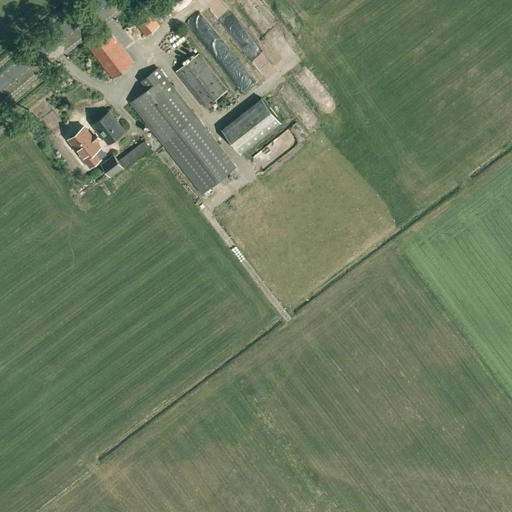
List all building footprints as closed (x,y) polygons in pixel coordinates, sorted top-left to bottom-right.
[(159,25),(142,4),(142,3),(129,13),(147,35),(159,25)] [(134,62),(107,27),(86,43),(113,78),(134,62)] [(219,54),(246,87),(256,79),(230,46),(219,54)] [(227,90),(198,53),(177,70),(206,107),(227,90)] [(131,101),(165,143),(201,189),(233,163),(198,117),(164,75),(158,67),(142,80),(148,88),(131,101)] [(281,121),(262,97),(222,128),(241,152),(281,121)] [(109,142),(125,130),(109,111),(94,123),(109,142)] [(84,126),(76,132),(75,131),(70,135),(71,137),(69,138),(82,154),(81,154),(90,166),(101,158),(95,151),(101,146),(96,140),(98,139),(94,134),(92,135),(84,126)] [(145,140),(118,160),(113,154),(101,164),(111,176),(123,167),(124,167),(151,147),(145,140)]
